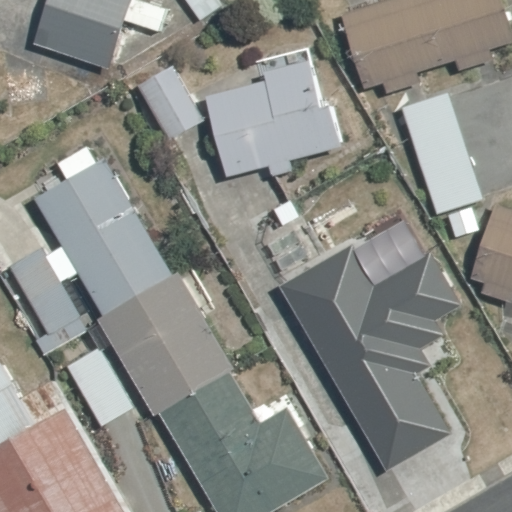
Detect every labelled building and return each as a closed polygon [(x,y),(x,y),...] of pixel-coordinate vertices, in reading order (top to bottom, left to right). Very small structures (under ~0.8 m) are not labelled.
[(173,0),(58,0),(44,46),(116,70),(131,23),(163,33),(173,0)] [(511,50),(511,9),(509,0),(387,0),(345,13),(370,93),(511,50)] [(341,149),(316,54),(258,69),(262,84),(212,97),(233,177),(341,149)] [(207,121),(178,67),(143,86),(173,140),(207,121)] [(487,198),(454,90),(406,105),(439,213),(487,198)] [(183,274),(115,161),(103,168),(90,147),(64,163),(76,182),(45,200),(67,239),(12,272),(50,336),(83,316),(64,284),(84,272),(111,316),(104,321),(160,415),(217,511),(277,511),(333,479),(293,411),(271,423),(239,369),(183,274)] [(511,213),(500,210),(478,293),(511,302),(511,213)] [(424,379),(463,355),(446,327),(467,313),(431,254),(381,285),(359,241),(280,290),(393,474),(458,434),(424,379)] [(83,403),(77,406),(61,377),(27,396),(7,362),(0,365),(0,511),(144,511),(136,497),(130,500),(93,434),(135,410),(99,346),(63,367),(83,403)]
